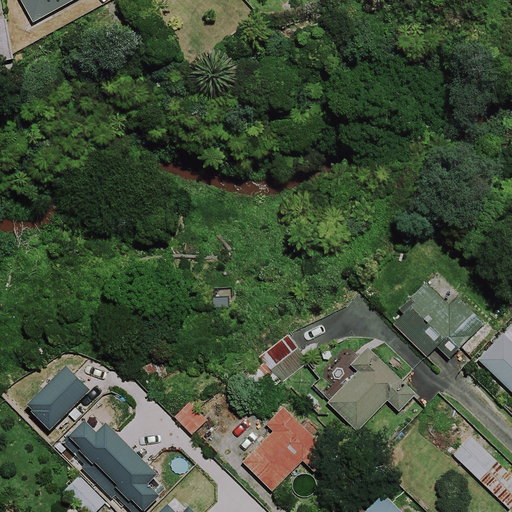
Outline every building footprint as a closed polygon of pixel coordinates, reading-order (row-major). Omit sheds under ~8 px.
[(76,0),(18,0),(31,24),(76,0)] [(489,319),(440,269),(409,299),(412,302),(390,323),(424,358),(439,343),(452,355),(489,319)] [(511,326),(478,362),(511,395),(511,326)] [(414,396),(365,348),(348,365),(356,372),(326,403),(356,433),(385,403),(397,414),(414,396)] [(279,397),(254,368),(233,387),(257,415),(279,397)] [(153,419),(117,379),(93,401),(129,441),(153,419)] [(208,419),(190,400),(172,417),(191,436),(208,419)] [(332,456),(284,406),(264,425),(271,432),(240,461),(270,492),(301,462),(313,475),(332,456)] [(511,505),(511,480),(468,438),(451,456),(507,511),(511,505)] [(234,511),(195,472),(178,489),(198,509),(195,511),(234,511)] [(73,482),(63,491),(81,511),(94,511),(97,510),(73,482)] [(397,511),(381,496),(364,511),(397,511)]
